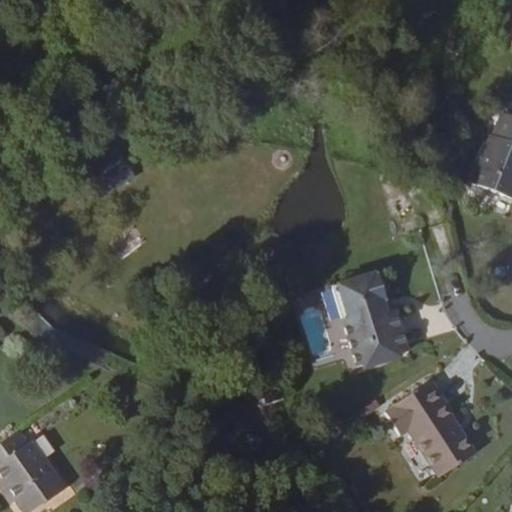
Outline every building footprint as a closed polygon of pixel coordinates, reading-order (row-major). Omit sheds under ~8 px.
[(511,117),(501,113),(492,136),(490,135),(471,184),(511,200),(511,117)] [(135,177),(122,156),(91,175),(105,197),(135,177)] [(385,312),(382,302),(385,301),(377,275),(374,276),(373,275),(332,287),(356,368),(362,366),(363,369),(399,358),(398,355),(406,353),(394,310),(385,312)] [(392,408),(384,413),(399,437),(408,432),(438,479),(476,455),(446,407),(447,406),(431,381),(392,407),(392,408)] [(31,511),(66,488),(32,440),(27,443),(19,432),(0,445),(0,475),(9,488),(5,491),(13,503),(19,511),(31,511)] [(0,491),(10,506),(13,503),(5,491),(9,488),(0,475),(0,491)] [(353,485),(344,489),(351,501),(359,497),(353,485)]
